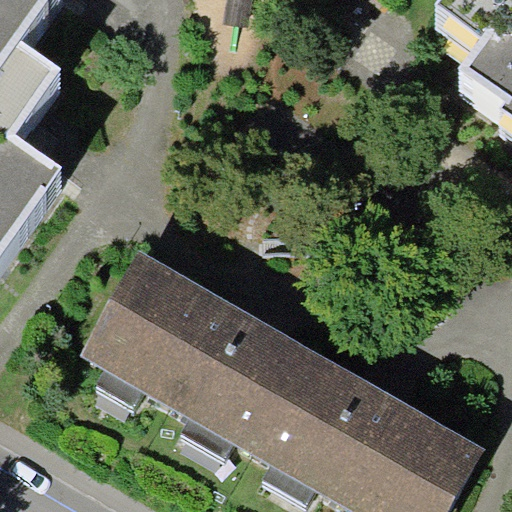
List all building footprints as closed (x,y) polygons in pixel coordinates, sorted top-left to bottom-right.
[(0,0),(0,231),(49,163),(1,129),(45,68),(4,38),(31,0),(0,0)] [(511,147),(511,0),(460,0),(441,27),(486,59),(461,93),(510,128),(501,140),(511,147)] [(20,113),(38,129),(74,88),(56,72),(20,113)] [(234,447),(291,346),(121,251),(64,352),(234,447)] [(349,511),(420,511),(461,441),(291,346),(234,447),(349,511)]
